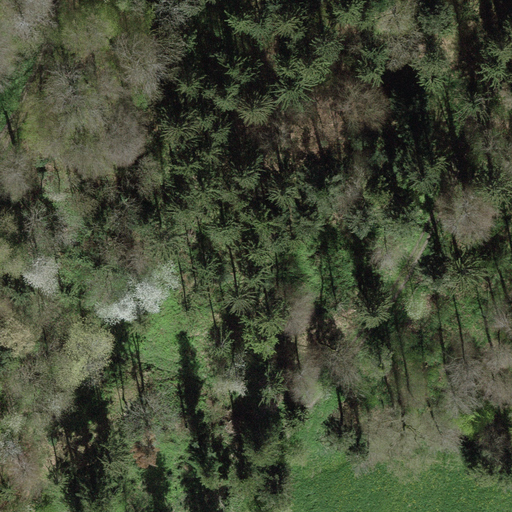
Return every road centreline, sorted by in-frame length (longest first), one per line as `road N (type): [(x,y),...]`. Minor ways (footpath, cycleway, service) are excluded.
road 1 (track): [(250,511),(280,450),(396,285),(511,65)]
road 2 (track): [(0,150),(40,72),(58,0)]
